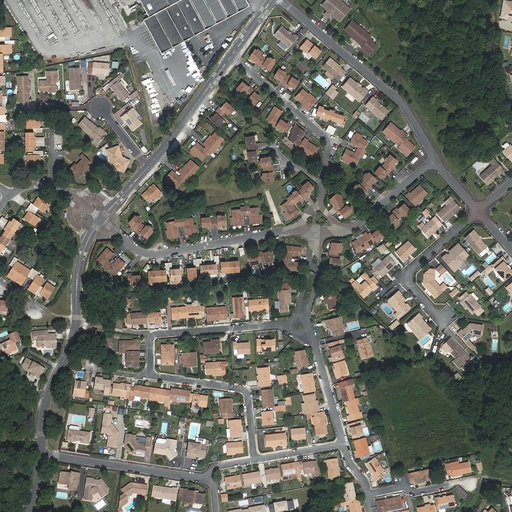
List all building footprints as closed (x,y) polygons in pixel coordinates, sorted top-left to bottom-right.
[(139,0),(147,13),(143,15),(145,19),(143,20),(161,53),(249,6),(245,0),(139,0)] [(337,19),(342,23),(352,11),(339,0),(329,0),(324,6),(330,12),(326,16),(333,21),(336,17),(338,19),(337,19)] [(503,7),(501,16),(503,19),(511,20),(511,22),(511,21),(511,0),(511,4),(508,4),(508,8),(503,7)] [(371,35),(353,21),(345,31),(362,45),(361,47),(369,54),(376,45),(373,43),(374,41),(369,37),(371,35)] [(0,41),(5,41),(5,37),(11,37),(11,28),(0,27),(0,41)] [(289,33),(283,28),(276,36),(290,48),(298,39),(295,36),(294,37),(292,35),(290,35),(289,34),(289,33)] [(308,40),(301,49),(314,60),(322,52),(308,40)] [(14,41),(5,41),(5,45),(3,45),(3,46),(0,46),(1,45),(0,44),(0,71),(2,72),(2,53),(11,53),(11,45),(14,45),(14,41)] [(260,52),(256,50),(255,49),(250,57),(256,61),(255,62),(262,66),(263,65),(269,69),(274,62),(267,58),(266,59),(263,57),(261,55),(262,54),(260,52)] [(337,63),(332,58),(324,67),(339,81),(346,73),(341,68),(336,66),(335,65),(337,63)] [(186,73),(191,71),(194,77),(202,73),(195,61),(183,68),(186,73)] [(95,73),(98,73),(107,72),(107,62),(90,63),(91,74),(96,74),(95,73)] [(167,65),(164,67),(172,80),(175,79),(167,65)] [(69,69),(70,91),(80,90),(78,69),(69,69)] [(274,76),(281,80),(280,82),(286,86),(287,84),(294,88),(299,81),(292,77),(291,78),(288,76),(284,74),(285,73),(279,69),(274,76)] [(39,81),(40,92),(48,91),(49,93),(55,93),(59,89),(53,84),(53,82),(58,82),(58,71),(46,71),(47,81),(39,81)] [(143,87),(155,81),(151,72),(139,78),(143,87)] [(26,85),(27,84),(26,77),(16,78),(16,86),(19,89),(19,92),(17,94),(17,102),(27,101),(26,97),(28,97),(27,88),(26,87),(26,85)] [(351,79),(344,88),(361,102),(369,92),(365,89),(364,90),(361,87),(359,87),(358,86),(358,85),(351,79)] [(108,84),(121,101),(128,95),(123,89),(124,88),(118,81),(115,83),(113,80),(108,84)] [(249,100),(252,102),(254,104),(260,97),(254,92),(254,90),(249,86),(248,87),(242,82),(236,88),(242,93),(243,93),(248,97),(248,98),(249,100)] [(333,86),(326,94),(329,97),(336,89),(333,86)] [(295,97),(305,106),(304,107),(307,109),(316,99),(309,93),(308,94),(302,89),(295,97)] [(136,97),(122,107),(125,111),(139,101),(136,97)] [(378,103),(378,102),(373,97),(365,106),(381,119),(388,112),(378,103)] [(218,124),(221,120),(222,118),(221,117),(223,115),(226,112),(227,113),(232,107),(225,101),(220,107),(219,106),(215,112),(214,112),(215,113),(210,118),(217,125),(218,124)] [(342,122),(343,120),(344,115),(333,112),(334,110),(333,110),(330,109),(329,111),(325,109),(322,109),(323,107),(319,106),(318,109),(314,108),(312,113),(312,115),(315,116),(316,114),(320,115),(323,116),(327,118),(337,121),(342,122)] [(142,122),(131,108),(122,116),(124,120),(125,119),(134,129),(142,122)] [(280,112),(273,108),(266,119),(273,123),(272,125),(282,131),(283,130),(287,132),(291,124),(288,122),(287,124),(280,120),(279,121),(276,119),(276,118),(277,116),(278,116),(280,112)] [(355,119),(359,112),(355,109),(351,116),(355,119)] [(101,131),(99,129),(100,128),(85,117),(79,124),(84,128),(84,129),(99,141),(106,133),(102,130),(101,131)] [(38,123),(39,123),(39,119),(27,119),(27,128),(33,128),(33,132),(34,132),(35,132),(42,132),(42,128),(39,128),(39,125),(38,125),(38,123)] [(332,134),(336,129),(329,125),(326,131),(332,134)] [(399,129),(393,125),(386,134),(399,145),(397,147),(407,156),(415,147),(405,138),(407,135),(401,130),(400,132),(398,130),(399,129)] [(304,133),(296,128),(294,127),(291,132),(293,133),(289,139),(297,144),(296,146),(299,148),(298,150),(306,155),(307,153),(313,157),(314,155),(316,157),(318,152),(316,151),(318,148),(308,141),(308,140),(305,138),(302,142),(300,140),(304,133)] [(34,132),(33,132),(26,132),(26,151),(34,151),(34,146),(36,146),(36,145),(44,145),(44,138),(36,138),(35,137),(34,137),(34,132)] [(198,144),(192,151),(190,152),(195,157),(196,155),(202,160),(208,153),(209,154),(211,151),(213,152),(219,145),(218,144),(222,139),(214,132),(206,141),(205,140),(203,143),(206,146),(204,149),(198,144)] [(348,149),(344,157),(343,160),(348,163),(349,160),(356,164),(360,156),(362,157),(365,150),(364,149),(368,141),(361,138),(362,136),(357,133),(356,135),(351,143),(359,147),(356,153),(348,149)] [(247,144),(248,148),(248,151),(247,152),(248,160),(256,158),(255,151),(258,150),(257,147),(256,143),(254,144),(253,135),(245,137),(246,145),(247,144)] [(130,160),(124,157),(123,159),(121,157),(117,147),(108,149),(113,165),(115,166),(116,168),(118,169),(121,169),(125,170),(130,160)] [(34,151),(34,155),(28,155),(28,164),(40,164),(40,160),(39,160),(39,158),(40,159),(40,155),(43,155),(42,151),(36,151),(34,151)] [(82,160),(76,165),(74,163),(67,170),(76,179),(89,166),(87,164),(90,162),(83,154),(80,157),(82,160)] [(386,161),(381,167),(380,166),(375,172),(381,177),(385,172),(388,174),(390,171),(393,168),(390,166),(396,160),(390,154),(384,160),(386,161)] [(489,155),(485,158),(491,165),(478,176),(485,184),(491,178),(497,173),(498,174),(502,171),(489,155)] [(263,179),(264,181),(273,180),(271,172),(273,172),(272,164),(270,164),(269,157),(260,158),(261,166),(263,166),(263,170),(264,173),(263,173),(263,175),(263,179)] [(173,172),(167,179),(165,180),(170,185),(172,183),(177,188),(183,181),(185,182),(187,179),(189,180),(195,173),(194,172),(198,167),(190,160),(182,169),(181,169),(178,171),(182,174),(179,177),(173,172)] [(337,168),(334,175),(346,181),(350,174),(351,175),(352,171),(346,168),(344,172),(341,171),(342,170),(337,168)] [(367,174),(364,177),(363,179),(364,180),(359,185),(358,184),(353,190),(360,196),(365,190),(366,191),(369,188),(371,185),(370,184),(375,179),(368,173),(367,174)] [(289,216),(297,210),(292,203),(294,201),(295,202),(301,197),(302,199),(308,195),(306,193),(313,188),(308,181),(302,186),(302,187),(297,192),(296,191),(290,195),(287,198),(288,199),(281,205),(286,211),(284,212),(288,217),(289,216)] [(144,192),(141,195),(146,200),(149,198),(152,200),(161,192),(153,184),(145,192),(144,192)] [(409,193),(406,195),(415,206),(422,199),(421,198),(426,193),(419,185),(410,193),(409,193)] [(340,198),(337,195),(336,194),(329,199),(334,205),(333,206),(335,209),(338,212),(339,211),(344,217),(351,211),(346,205),(345,206),(340,201),(341,200),(340,198)] [(36,202),(35,201),(33,204),(31,203),(26,209),(29,211),(27,213),(28,214),(27,216),(26,215),(23,219),(34,226),(39,218),(34,215),(36,211),(39,208),(43,211),(49,204),(39,197),(36,200),(37,201),(36,202)] [(450,203),(435,215),(442,223),(456,210),(450,203)] [(393,225),(396,222),(398,221),(397,220),(402,215),(403,216),(409,211),(403,204),(398,209),(397,208),(391,213),(392,214),(386,219),(392,226),(393,225)] [(250,221),(259,221),(262,220),(261,214),(259,214),(258,207),(249,208),(249,206),(245,206),(241,207),(241,209),(232,210),(233,217),(231,217),(232,223),(234,223),(243,222),(242,214),(249,213),(250,221)] [(202,218),(203,226),(210,225),(210,228),(218,227),(218,224),(225,223),(225,215),(217,216),(217,218),(213,218),(210,218),(209,217),(202,218)] [(442,223),(435,215),(418,229),(426,239),(443,224),(442,223)] [(138,220),(135,217),(134,216),(128,223),(134,228),(133,229),(136,231),(139,234),(140,233),(146,237),(152,231),(146,226),(145,227),(141,224),(139,222),(140,221),(138,220)] [(9,222),(2,217),(0,219),(0,225),(5,229),(5,230),(6,231),(4,235),(1,238),(0,237),(0,253),(21,223),(14,219),(12,223),(10,222),(9,222)] [(186,233),(194,231),(196,231),(196,225),(193,225),(192,218),(183,219),(183,218),(175,219),(176,221),(167,222),(168,230),(166,230),(167,236),(169,236),(178,234),(177,226),(184,225),(186,233)] [(363,236),(353,242),(359,252),(364,248),(365,249),(373,244),(372,242),(376,240),(376,241),(383,237),(379,230),(372,234),(370,232),(367,234),(366,232),(362,234),(363,236)] [(476,240),(478,238),(472,231),(463,238),(476,254),(484,248),(478,241),(477,242),(476,240)] [(407,242),(394,252),(401,262),(405,259),(404,258),(415,250),(407,242)] [(340,249),(340,245),(341,244),(331,243),(331,250),(329,250),(328,257),(330,258),(329,265),(338,266),(339,258),(337,258),(338,251),(340,251),(340,249)] [(382,243),(377,247),(381,252),(386,248),(382,243)] [(448,259),(444,262),(452,272),(465,261),(462,259),(466,255),(456,244),(447,252),(450,254),(447,257),(448,259)] [(299,255),(299,247),(286,246),(285,254),(284,253),(283,257),(283,261),(284,261),(283,269),(297,271),(298,263),(293,262),(293,263),(290,263),(290,262),(291,254),(291,253),(294,254),(294,255),(299,255)] [(478,253),(480,256),(489,249),(487,246),(478,253)] [(112,255),(105,250),(97,260),(103,265),(102,266),(108,271),(109,269),(116,275),(124,264),(117,259),(115,263),(113,266),(113,265),(107,261),(106,260),(108,258),(109,258),(112,255)] [(252,264),(256,263),(258,263),(258,261),(265,260),(265,261),(273,259),(271,250),(263,252),(263,250),(256,252),(256,254),(249,256),(251,264),(252,264)] [(377,254),(367,260),(369,263),(378,257),(377,254)] [(393,264),(386,256),(372,268),(379,276),(393,264)] [(11,272),(10,271),(7,276),(14,281),(21,285),(25,280),(24,279),(25,277),(26,278),(27,276),(34,281),(33,282),(34,283),(33,285),(31,284),(28,289),(35,294),(38,296),(40,294),(43,295),(44,294),(45,295),(45,296),(48,299),(55,288),(47,283),(43,288),(40,286),(44,279),(37,275),(39,273),(32,268),(31,271),(23,266),(16,261),(18,259),(15,257),(9,265),(13,267),(11,269),(13,269),(11,272)] [(502,280),(510,272),(504,265),(506,263),(500,257),(490,266),(502,280)] [(229,261),(223,262),(222,262),(223,272),(227,271),(230,271),(235,271),(239,270),(238,261),(229,261)] [(202,265),(201,265),(201,274),(205,274),(209,273),(213,273),(217,272),(216,264),(202,265)] [(439,274),(444,270),(439,265),(434,269),(439,274)] [(485,275),(491,269),(488,266),(482,271),(485,275)] [(187,268),(188,275),(188,277),(192,277),(196,277),(195,267),(187,268)] [(178,269),(172,269),(171,269),(172,279),(177,278),(181,278),(180,275),(180,268),(178,269)] [(165,270),(164,270),(157,271),(148,272),(149,281),(154,281),(158,280),(162,280),(166,280),(165,270)] [(354,281),(349,284),(361,298),(366,295),(366,292),(368,290),(372,291),(375,288),(363,273),(358,277),(362,280),(361,283),(359,285),(357,284),(354,281)] [(433,274),(422,273),(422,283),(433,296),(441,289),(433,279),(433,274)] [(128,274),(129,283),(132,283),(133,284),(140,284),(140,276),(132,276),(132,274),(128,274)] [(447,293),(450,297),(459,292),(456,288),(447,293)] [(488,288),(483,291),(488,297),(493,293),(488,288)] [(286,302),(290,302),(289,289),(278,290),(280,312),(286,311),(286,304),(286,302)] [(326,298),(327,303),(329,310),(340,307),(335,290),(322,294),(323,299),(326,298)] [(399,295),(396,291),(385,301),(395,312),(398,316),(406,310),(401,304),(400,304),(399,303),(402,300),(398,295),(399,295)] [(478,306),(465,292),(458,299),(460,301),(459,302),(463,307),(464,306),(471,313),(478,306)] [(10,304),(11,297),(6,297),(6,302),(0,301),(0,312),(2,312),(6,312),(6,304),(10,304)] [(233,297),(234,313),(234,318),(243,317),(242,301),(241,301),(241,297),(233,297)] [(269,309),(268,299),(248,300),(249,310),(269,309)] [(191,305),(186,305),(186,307),(187,317),(194,317),(200,316),(203,316),(202,306),(199,306),(199,302),(191,303),(191,305)] [(187,317),(186,307),(171,308),(172,318),(187,317)] [(216,319),(227,319),(226,307),(206,309),(207,318),(215,318),(216,319)] [(146,313),(146,312),(130,313),(131,324),(147,323),(146,313)] [(146,313),(147,323),(154,322),(161,322),(161,324),(167,323),(167,315),(161,316),(160,312),(146,313)] [(419,318),(416,315),(404,325),(417,339),(428,330),(423,324),(421,325),(419,323),(421,322),(418,319),(419,318)] [(332,330),(334,336),(343,334),(342,328),(344,327),(344,324),(342,324),(340,317),(325,320),(326,325),(328,324),(329,328),(331,328),(332,330)] [(396,319),(388,326),(391,329),(399,323),(396,319)] [(458,331),(455,334),(464,344),(465,344),(471,351),(474,348),(468,341),(467,342),(466,340),(472,335),(480,336),(481,326),(467,324),(459,332),(458,331)] [(38,337),(38,341),(38,347),(48,347),(48,349),(57,348),(56,334),(52,334),(52,336),(48,336),(48,335),(48,332),(34,332),(34,337),(38,337)] [(357,340),(363,358),(373,355),(369,341),(368,341),(367,337),(357,340)] [(16,349),(14,344),(17,342),(15,338),(5,343),(7,348),(4,350),(6,354),(16,349)] [(218,343),(219,343),(219,339),(211,340),(211,342),(203,343),(204,353),(218,352),(218,349),(218,343)] [(274,339),(255,340),(256,351),(274,349),(274,339)] [(461,353),(449,339),(441,346),(440,350),(448,353),(454,360),(461,353)] [(138,344),(138,340),(133,340),(133,342),(119,342),(120,353),(127,353),(127,366),(138,366),(138,362),(138,360),(138,356),(138,353),(138,344)] [(237,341),(233,342),(233,349),(237,349),(238,354),(249,353),(249,342),(237,343),(237,341)] [(164,354),(164,364),(174,364),(173,345),(162,345),(162,354),(164,354)] [(330,348),(333,360),(343,358),(340,345),(330,348)] [(306,366),(303,350),(294,351),(297,367),(306,366)] [(179,356),(180,363),(183,363),(184,365),(192,364),(192,366),(197,366),(195,352),(183,353),(183,356),(179,356)] [(36,375),(34,377),(39,380),(45,369),(27,358),(23,366),(29,369),(28,370),(36,375)] [(342,360),(334,363),(338,376),(346,374),(342,360)] [(221,373),(221,374),(225,374),(225,365),(220,365),(220,362),(205,364),(206,374),(213,373),(221,373)] [(29,375),(34,377),(36,375),(28,370),(29,369),(23,366),(24,370),(30,373),(29,375)] [(257,368),(259,386),(270,385),(268,367),(257,368)] [(305,393),(315,391),(312,373),(302,375),(305,393)] [(110,391),(111,381),(102,380),(95,379),(94,388),(110,391)] [(339,387),(344,402),(346,401),(354,399),(350,384),(352,383),(351,379),(339,382),(341,387),(339,387)] [(85,383),(77,382),(75,390),(74,390),(73,396),(83,397),(85,383)] [(130,388),(131,385),(127,385),(127,386),(113,384),(111,394),(125,396),(126,391),(130,392),(130,388)] [(149,399),(150,388),(134,386),(134,388),(130,388),(130,392),(129,396),(149,399)] [(161,390),(150,388),(149,399),(149,400),(165,402),(168,403),(169,399),(170,394),(166,394),(166,393),(161,393),(161,390)] [(190,395),(190,392),(171,389),(170,392),(170,394),(169,399),(189,402),(190,395)] [(263,398),(264,407),(274,406),(272,389),(261,390),(262,398),(263,398)] [(305,414),(306,414),(315,412),(320,411),(319,408),(317,408),(316,400),(314,394),(304,396),(306,410),(304,410),(305,414)] [(190,395),(189,402),(193,402),(192,409),(198,410),(198,407),(206,408),(207,397),(199,396),(199,398),(193,397),(194,395),(190,395)] [(348,415),(349,421),(362,417),(360,412),(358,412),(356,404),(358,404),(357,398),(354,399),(346,401),(349,415),(348,415)] [(223,418),(233,417),(233,413),(232,414),(230,399),(220,400),(221,415),(223,414),(223,418)] [(261,412),(263,425),(273,424),(272,411),(261,412)] [(327,432),(323,411),(320,411),(315,412),(315,416),(314,416),(317,434),(327,432)] [(112,415),(104,414),(102,429),(107,430),(108,436),(107,446),(116,447),(118,436),(117,435),(118,432),(112,425),(110,425),(112,415)] [(231,438),(242,436),(240,420),(229,421),(231,438)] [(349,424),(353,438),(363,435),(359,420),(349,424)] [(290,429),(291,439),(305,437),(304,428),(290,429)] [(69,429),(67,440),(90,443),(91,432),(69,429)] [(265,435),(266,446),(286,444),(285,433),(265,435)] [(136,440),(137,436),(128,434),(126,445),(128,445),(132,452),(134,452),(135,454),(146,455),(146,453),(150,454),(152,444),(147,443),(147,446),(140,444),(136,440)] [(365,437),(354,440),(359,457),(370,454),(365,437)] [(192,457),(192,453),(204,455),(206,445),(205,445),(206,440),(197,438),(196,443),(194,443),(193,444),(189,443),(187,457),(192,457)] [(177,440),(168,439),(168,440),(168,442),(165,444),(158,443),(157,443),(156,453),(161,454),(162,453),(166,453),(170,460),(177,455),(173,449),(176,446),(177,440)] [(225,444),(226,454),(243,452),(241,442),(225,444)] [(366,463),(374,476),(383,470),(374,458),(366,463)] [(325,460),(328,478),(339,477),(336,459),(325,460)] [(302,461),(298,462),(299,465),(300,470),(302,469),(303,474),(314,472),(312,461),(308,462),(302,463),(302,461)] [(452,475),(460,473),(470,471),(468,462),(449,466),(449,464),(445,465),(446,475),(452,474),(452,475)] [(297,477),(301,476),(300,470),(299,465),(295,466),(294,463),(281,465),(283,476),(296,473),(297,477)] [(281,478),(279,468),(265,471),(266,480),(281,478)] [(428,469),(408,473),(410,482),(414,482),(415,482),(430,479),(428,469)] [(83,473),(74,472),(73,473),(70,473),(63,472),(62,482),(72,483),(71,489),(79,490),(80,484),(81,484),(83,473)] [(261,482),(259,472),(242,475),(244,486),(261,482)] [(242,486),(240,475),(224,478),(226,489),(242,486)] [(96,478),(89,477),(86,499),(94,500),(95,494),(97,494),(100,491),(104,497),(110,492),(109,485),(104,479),(100,482),(98,481),(96,478)] [(123,490),(128,498),(134,493),(147,495),(148,485),(132,483),(123,490)] [(345,502),(355,500),(351,483),(341,485),(345,502)] [(174,489),(154,486),(153,497),(176,500),(178,488),(174,488),(174,489)] [(187,490),(183,489),(182,497),(186,498),(185,503),(193,504),(193,503),(201,504),(202,495),(196,494),(196,495),(194,494),(195,492),(187,491),(187,490)] [(435,498),(437,509),(455,505),(453,494),(435,498)] [(378,511),(380,511),(397,508),(402,508),(400,497),(394,498),(395,499),(376,503),(377,503),(378,511)] [(269,505),(269,511),(275,511),(279,511),(286,511),(286,510),(294,509),(293,501),(269,505)] [(349,504),(350,511),(360,511),(358,502),(349,504)]
